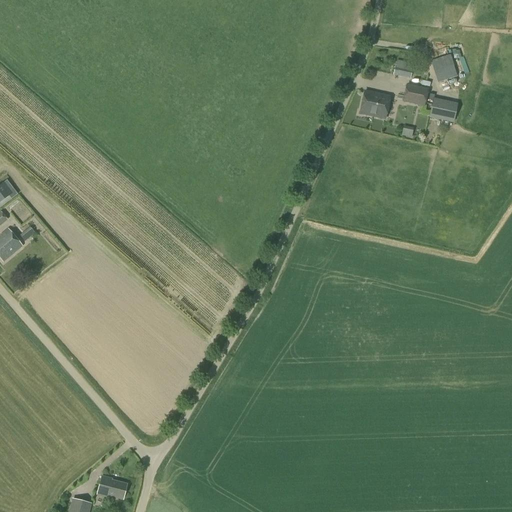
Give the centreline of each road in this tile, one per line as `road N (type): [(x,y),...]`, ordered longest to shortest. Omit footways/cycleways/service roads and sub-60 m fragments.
road 1 (unclassified): [(153,467),(256,301),(370,0)]
road 2 (unclassified): [(153,467),(0,282)]
